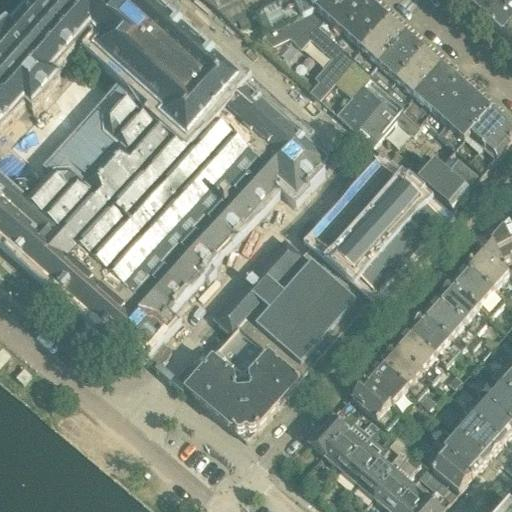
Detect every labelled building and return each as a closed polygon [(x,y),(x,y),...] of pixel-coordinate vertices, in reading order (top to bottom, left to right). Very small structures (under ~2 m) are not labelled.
[(139,363),(141,362),(158,343),(169,330),(159,321),(279,189),(295,202),(328,166),(242,89),(158,14),(159,14),(147,3),(146,4),(142,0),(44,0),(11,37),(8,34),(0,43),(0,239),(6,245),(7,245),(12,250),(46,280),(80,311),(80,310),(139,363)] [(200,0),(233,29),(239,26),(250,20),(241,2),(245,0),(200,0)] [(258,25),(266,41),(349,0),(291,0),(250,20),(239,26),(242,33),(258,25)] [(325,102),(336,90),(344,81),(393,25),(364,0),(349,0),(266,41),(261,43),(325,102)] [(455,0),(468,10),(476,0),(455,0)] [(476,0),(468,10),(486,26),(509,0),(476,0)] [(511,0),(509,0),(486,26),(503,41),(511,30),(511,0)] [(336,90),(354,105),(366,92),(372,85),(376,81),(411,41),(393,25),(344,81),(336,90)] [(511,30),(503,41),(511,49),(511,30)] [(372,85),(389,101),(429,56),(411,41),(376,81),(372,85)] [(383,107),(355,137),(367,148),(372,153),(398,125),(446,72),(429,56),(389,101),(403,113),(397,120),(383,107)] [(426,129),(462,86),(446,72),(398,125),(414,139),(416,140),(426,129)] [(426,129),(457,156),(494,114),(462,86),(426,129)] [(339,123),(355,137),(383,107),(366,92),(354,105),(339,123)] [(457,156),(442,174),(456,186),(509,128),(494,114),(457,156)] [(511,130),(509,128),(456,186),(470,198),(497,167),(511,150),(511,130)] [(456,186),(442,174),(427,162),(411,180),(410,181),(452,216),(453,216),(453,217),(461,207),(463,209),(469,202),(467,201),(470,198),(456,186)] [(234,343),(239,337),(300,388),(342,341),(375,304),(443,228),(442,228),(442,227),(386,177),(387,176),(383,172),(361,196),(354,204),(312,251),(302,262),(286,246),(215,326),(234,343)] [(506,249),(511,245),(511,222),(491,246),(495,254),(506,249)] [(500,263),(495,254),(491,246),(467,274),(467,275),(495,299),(501,292),(511,301),(511,300),(511,287),(506,276),(500,263)] [(506,249),(495,254),(500,263),(511,258),(506,249)] [(490,304),(495,299),(467,275),(453,290),(453,289),(452,290),(481,315),(480,315),(490,324),(500,313),(490,304)] [(476,321),(480,315),(481,315),(452,290),(443,300),(443,301),(438,307),(467,332),(466,332),(476,340),(486,329),(476,321)] [(453,348),(452,348),(461,357),(467,351),(473,356),(482,345),(476,340),(466,332),(467,332),(438,307),(424,322),(423,323),(453,348)] [(447,373),(461,357),(452,348),(453,348),(423,323),(414,333),(415,333),(410,339),(438,364),(437,364),(447,373)] [(239,337),(234,343),(187,397),(240,441),(241,439),(253,439),(255,440),(301,388),(300,388),(239,337)] [(432,370),(437,364),(438,364),(410,339),(396,355),(395,354),(395,355),(425,380),(423,380),(433,389),(442,379),(432,370)] [(484,347),(492,354),(496,349),(488,342),(484,347)] [(158,375),(168,364),(172,355),(158,343),(141,362),(157,377),(158,375)] [(492,354),(498,359),(503,353),(497,348),(496,349),(492,354)] [(418,386),(423,380),(425,380),(395,355),(385,365),(386,366),(381,372),(409,396),(408,397),(429,415),(436,407),(425,398),(428,395),(418,386)] [(404,402),(408,397),(409,396),(381,372),(366,388),(401,420),(400,420),(403,422),(414,410),(404,402)] [(492,383),(503,392),(511,399),(511,381),(511,382),(501,373),(492,383)] [(387,436),(400,420),(401,420),(366,388),(365,388),(351,404),(387,436)] [(478,399),(488,408),(489,408),(511,427),(511,399),(503,392),(497,398),(487,389),(478,399)] [(464,415),(474,425),(474,424),(503,449),(511,439),(511,427),(489,408),(488,408),(483,415),(473,405),(464,415)] [(311,449),(326,462),(348,436),(355,428),(358,424),(350,417),(354,412),(348,407),(311,449)] [(443,411),(437,417),(444,423),(449,417),(443,411)] [(450,431),(460,441),(460,440),(489,466),(503,449),(474,424),(474,425),(469,430),(459,421),(450,431)] [(366,434),(373,439),(378,433),(372,427),(366,434)] [(364,436),(355,428),(348,436),(326,462),(342,476),(364,450),(373,439),(366,434),(364,436)] [(435,448),(448,459),(474,482),(489,466),(460,440),(460,441),(455,447),(444,437),(435,448)] [(364,450),(342,476),(348,481),(358,490),(366,481),(380,463),(387,456),(371,442),(364,450)] [(394,447),(395,446),(390,442),(383,450),(388,454),(390,452),(394,447)] [(366,481),(358,490),(374,503),(393,481),(412,458),(406,453),(405,452),(406,451),(397,443),(395,446),(394,447),(390,452),(399,460),(389,471),(380,463),(366,481)] [(393,481),(374,503),(384,511),(394,511),(412,491),(406,486),(422,467),(413,459),(412,458),(393,481)] [(474,482),(448,459),(433,475),(460,498),(474,482)] [(426,475),(420,481),(419,483),(435,497),(442,490),(442,489),(433,481),(426,475)] [(429,504),(422,511),(438,511),(437,511),(444,503),(450,508),(456,502),(442,490),(435,497),(429,504)] [(394,511),(422,511),(429,504),(428,503),(427,504),(412,491),(394,511)]
